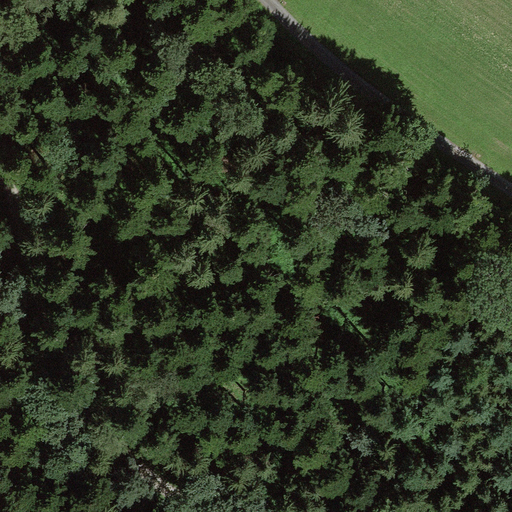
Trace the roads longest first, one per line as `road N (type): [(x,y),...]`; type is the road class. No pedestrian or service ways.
road 1 (track): [(0,166),(19,218),(48,369),(95,435),(190,511)]
road 2 (unclassified): [(267,0),(324,56),(511,184)]
